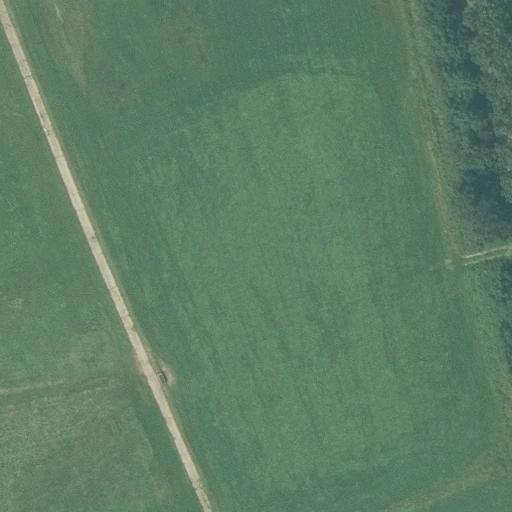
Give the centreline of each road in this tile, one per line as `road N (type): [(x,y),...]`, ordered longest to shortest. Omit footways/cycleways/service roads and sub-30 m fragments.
road 1 (track): [(209,511),(0,9)]
road 2 (tertiary): [(511,159),(471,0)]
